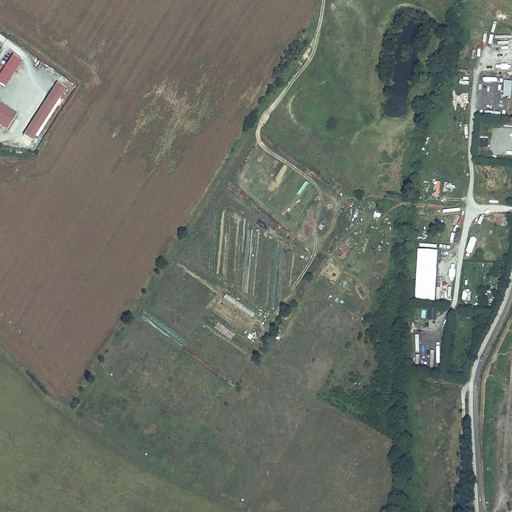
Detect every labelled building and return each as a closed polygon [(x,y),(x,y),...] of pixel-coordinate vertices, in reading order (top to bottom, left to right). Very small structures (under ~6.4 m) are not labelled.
[(0,84),(5,88),(22,62),(13,56),(0,76),(0,84)] [(503,96),(511,96),(511,81),(504,81),(503,96)] [(32,142),(66,89),(57,84),(23,136),(32,142)] [(0,126),(7,131),(17,115),(0,103),(0,126)] [(428,320),(436,321),(437,309),(428,309),(428,320)]
